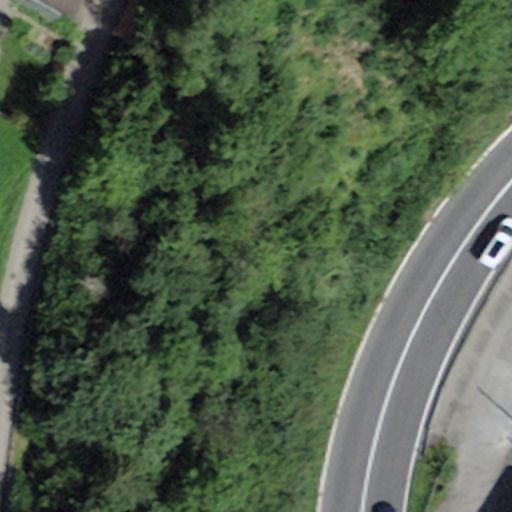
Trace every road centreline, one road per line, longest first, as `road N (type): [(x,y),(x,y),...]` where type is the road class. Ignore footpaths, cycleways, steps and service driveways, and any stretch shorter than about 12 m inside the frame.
road 1 (residential): [(106,0),(19,283),(0,401)]
road 2 (primary): [(511,181),(446,270),(409,341),(379,423),(362,511)]
